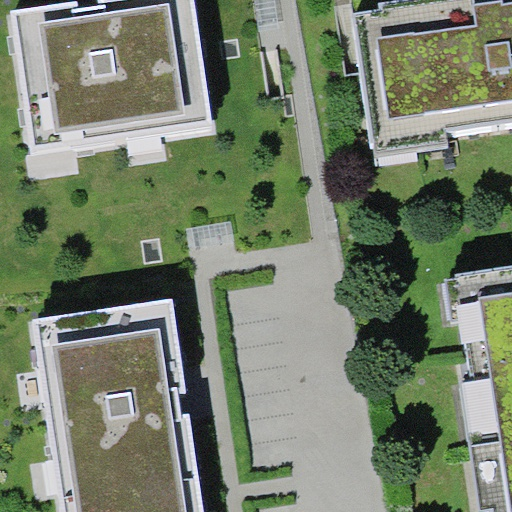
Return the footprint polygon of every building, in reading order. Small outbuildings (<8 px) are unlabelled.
[(212,128),(194,0),(98,0),(99,5),(88,6),(79,8),(77,0),(76,0),(12,9),(32,153),(212,128)] [(511,0),(500,0),(501,2),(490,4),(477,6),(475,0),(413,0),(383,5),(384,11),(356,15),(377,151),(422,145),(421,141),(451,136),(450,126),(511,116),(511,0)] [(459,366),(470,445),(511,439),(511,264),(457,272),(458,277),(442,279),(448,324),(460,322),(466,365),(459,366)] [(58,498),(198,477),(188,412),(182,412),(181,403),(180,394),(186,393),(171,298),(32,319),(58,498)] [(511,511),(511,439),(470,445),(480,511),(492,509),(492,511),(511,511)] [(203,511),(198,477),(58,498),(60,511),(203,511)]
